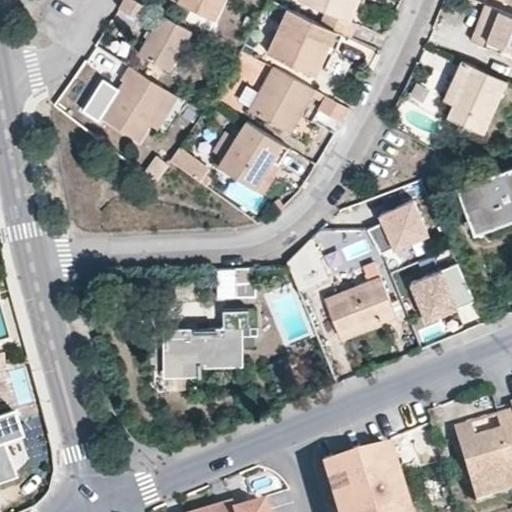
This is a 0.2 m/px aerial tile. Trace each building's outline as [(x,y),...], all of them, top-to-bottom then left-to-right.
[(131,0),(124,0),(117,10),(136,23),(147,8),(131,0)] [(224,0),(173,0),(214,21),(224,0)] [(302,0),(325,11),(321,23),(338,30),(351,35),(359,23),(352,19),(361,0),(302,0)] [(511,14),(489,6),(474,42),(502,55),(505,49),(511,51),(511,14)] [(321,23),(292,11),(267,53),(315,77),(338,30),(321,23)] [(190,31),(160,14),(136,53),(168,69),(190,31)] [(464,61),(450,84),(465,91),(453,118),(484,135),(508,80),(464,61)] [(170,93),(130,66),(101,115),(139,140),(170,93)] [(273,67),(250,108),(290,130),(313,89),(273,67)] [(326,98),(316,110),(341,123),(349,109),(326,98)] [(237,141),(223,168),(256,191),(274,162),(237,141)] [(178,155),(174,162),(196,176),(200,169),(178,155)] [(167,166),(157,159),(145,175),(154,182),(167,166)] [(511,169),(455,191),(471,234),(511,218),(511,169)] [(413,201),(378,214),(393,249),(431,239),(413,201)] [(306,246),(290,262),(303,290),(330,279),(315,247),(308,251),(306,246)] [(456,263),(407,282),(424,321),(473,302),(456,263)] [(249,269),(234,269),(235,295),(255,295),(256,281),(249,282),(249,269)] [(380,277),(325,297),(339,334),(393,313),(380,277)] [(258,308),(225,308),(224,328),(164,331),(165,370),(201,372),(199,366),(241,366),(243,336),(256,337),(258,308)] [(511,405),(493,411),(497,429),(475,435),(469,418),(451,422),(476,501),(511,490),(511,405)] [(0,482),(14,477),(2,444),(21,437),(12,412),(0,415),(0,482)] [(406,511),(388,448),(322,467),(334,511),(406,511)]
